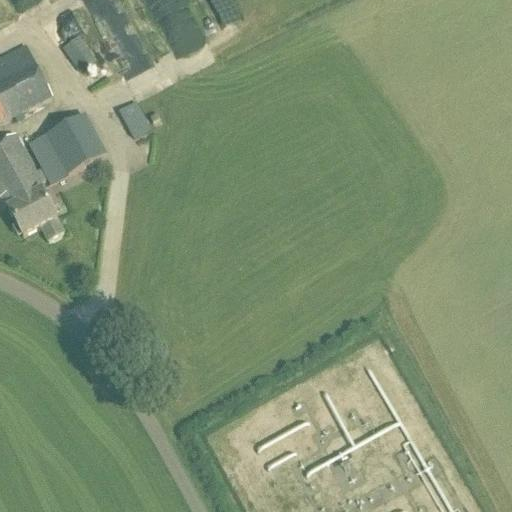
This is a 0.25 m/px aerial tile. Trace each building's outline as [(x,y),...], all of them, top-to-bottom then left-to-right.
[(92,0),(88,3),(119,55),(149,37),(127,0),(92,0)] [(63,53),(79,76),(94,65),(78,42),(63,53)] [(0,62),(0,128),(54,101),(26,49),(0,62)] [(120,72),(128,87),(158,70),(150,56),(120,72)] [(119,114),(134,143),(153,133),(137,105),(119,114)] [(41,232),(48,244),(64,235),(58,223),(59,223),(41,187),(48,183),(52,189),(108,159),(86,117),(30,147),(43,173),(35,177),(15,139),(0,146),(0,208),(3,213),(7,211),(23,241),(41,232)] [(152,122),(154,128),(162,124),(159,118),(152,122)]
